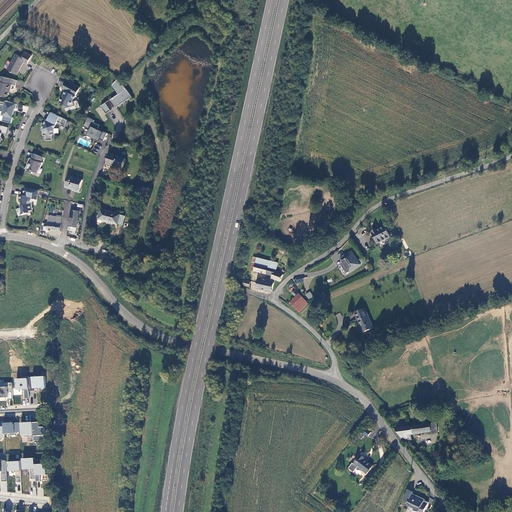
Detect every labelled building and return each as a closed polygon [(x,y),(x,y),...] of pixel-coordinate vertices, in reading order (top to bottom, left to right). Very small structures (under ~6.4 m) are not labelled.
[(15,57),(7,70),(17,75),(24,63),(27,65),(32,56),(24,52),(20,60),(15,57)] [(12,80),(0,77),(0,76),(0,95),(6,98),(7,97),(9,91),(10,92),(12,85),(11,85),(12,80)] [(119,94),(102,106),(107,114),(132,97),(127,89),(122,83),(117,79),(113,85),(119,94)] [(66,91),(60,103),(63,105),(64,110),(75,107),(73,101),(80,89),(67,82),(64,86),(68,88),(66,91)] [(12,110),(13,109),(16,109),(17,104),(5,101),(4,105),(0,104),(0,111),(3,112),(2,116),(3,116),(2,121),(11,124),(13,118),(12,118),(13,112),(12,110)] [(62,118),(50,112),(46,120),(45,120),(42,127),(41,130),(42,130),(42,135),(45,135),(45,140),(52,140),(52,134),(54,134),(54,128),(56,122),(59,123),(62,118)] [(95,121),(88,118),(84,126),(90,130),(89,133),(95,136),(93,138),(97,140),(98,138),(104,141),(108,134),(98,129),(100,126),(94,123),(95,121)] [(30,158),(27,164),(29,165),(28,167),(27,167),(26,171),(32,174),(33,171),(37,173),(39,167),(41,168),(43,163),(41,162),(43,157),(34,154),(32,159),(30,158)] [(107,164),(122,169),(125,159),(111,155),(107,164)] [(66,188),(79,192),(83,180),(70,176),(66,188)] [(26,188),(24,196),(21,196),(20,200),(22,200),(21,202),(22,202),(21,207),(22,209),(19,209),(21,216),(27,214),(27,212),(33,211),(32,210),(33,209),(32,205),(33,199),(37,200),(39,190),(26,188)] [(140,204),(126,199),(125,203),(139,208),(140,204)] [(71,210),(69,227),(77,228),(79,213),(79,211),(71,210)] [(98,220),(123,226),(125,216),(101,210),(98,220)] [(49,216),(48,223),(62,225),(63,218),(49,216)] [(48,224),(45,224),(45,227),(42,226),(41,230),(61,232),(62,225),(48,223),(48,224)] [(391,240),(386,228),(379,232),(378,230),(373,232),(374,233),(373,234),(377,245),(391,240)] [(349,274),(360,268),(353,254),(341,260),(343,263),(344,264),(349,274)] [(270,262),(257,258),(256,264),(268,267),(269,263),(270,262)] [(280,282),(283,275),(275,271),(276,269),(268,267),(256,264),(254,271),(254,272),(273,277),(272,279),(280,282)] [(274,283),(258,280),(256,288),(272,292),(274,283)] [(311,293),(306,296),(308,302),(314,299),(311,293)] [(290,303),(299,312),(308,304),(299,295),(290,303)] [(356,317),(364,335),(375,330),(366,311),(356,317)] [(29,378),(29,377),(22,377),(22,380),(17,380),(17,390),(26,389),(26,391),(25,391),(25,399),(30,399),(29,391),(29,378)] [(46,377),(29,378),(29,391),(34,391),(34,389),(38,388),(38,387),(46,387),(46,388),(46,377)] [(12,383),(0,383),(0,396),(9,396),(9,400),(13,400),(12,383)] [(15,435),(15,433),(19,432),(19,423),(14,423),(14,424),(11,424),(11,421),(4,421),(4,422),(5,434),(10,434),(10,436),(15,435)] [(40,422),(33,423),(34,441),(46,440),(45,427),(41,427),(40,421),(40,422)] [(22,437),(28,437),(28,442),(34,442),(34,441),(33,423),(33,422),(24,422),(24,424),(22,424),(22,422),(21,422),(22,437)] [(397,428),(400,436),(432,434),(432,425),(404,428),(404,424),(398,424),(398,428),(397,428)] [(361,454),(353,464),(358,469),(359,468),(366,474),(372,466),(363,459),(365,457),(361,454)] [(35,459),(23,459),(24,470),(31,470),(31,479),(36,479),(35,460),(35,459)] [(44,459),(35,460),(36,479),(36,482),(41,481),(40,474),(47,474),(47,475),(47,468),(44,468),(44,459)] [(9,472),(16,471),(17,483),(22,482),(21,461),(9,461),(9,472)] [(426,502),(415,496),(416,494),(411,491),(406,501),(411,503),(410,506),(422,511),(421,511),(427,511),(430,505),(425,503),(426,502)]
